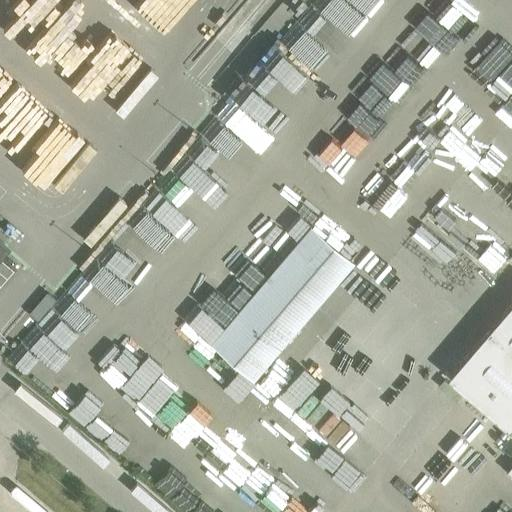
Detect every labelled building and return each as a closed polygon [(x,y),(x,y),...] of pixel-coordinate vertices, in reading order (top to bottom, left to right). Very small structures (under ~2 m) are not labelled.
[(379,0),(509,125),(509,122),(511,124),(511,25),(509,22),(502,29),(445,24),(468,0),(433,0),(416,19),(402,5),(406,0),(379,0)] [(413,85),(415,83),(394,64),(396,62),(386,53),(373,67),(409,100),(419,90),(413,85)] [(353,262),(310,225),(210,342),(252,379),(353,262)] [(86,311),(61,291),(39,318),(64,338),(86,311)] [(511,511),(511,304),(450,376),(511,429),(511,430),(511,511)]
